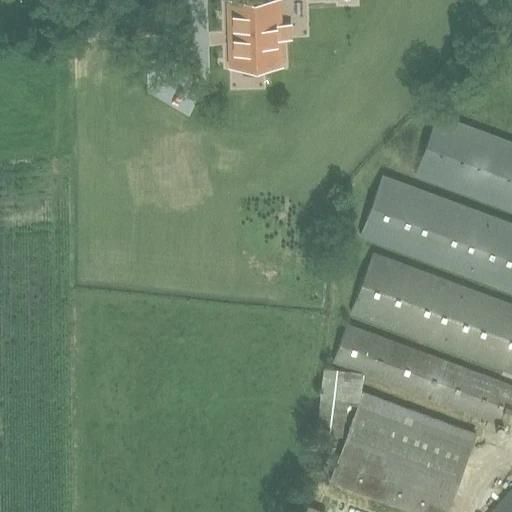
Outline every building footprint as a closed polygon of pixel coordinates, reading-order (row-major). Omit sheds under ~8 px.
[(229,65),(281,63),(279,0),(228,2),(229,65)] [(148,59),(145,74),(198,86),(201,71),(148,59)] [(511,143),(436,115),(414,175),(511,211),(511,143)] [(222,149),(219,173),(244,176),(247,152),(222,149)] [(511,224),(382,176),(359,236),(511,292),(511,224)] [(511,373),(511,305),(372,253),(350,313),(511,373)] [(511,386),(346,324),(332,362),(505,426),(511,407),(511,386)] [(330,481),(414,511),(445,511),(474,434),(362,393),(330,481)] [(511,511),(511,488),(489,511),(511,511)]
